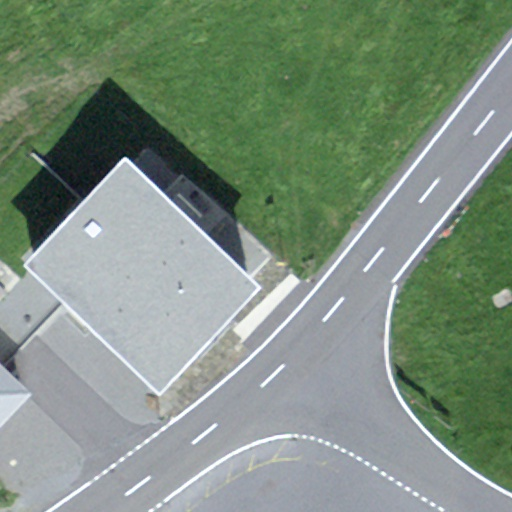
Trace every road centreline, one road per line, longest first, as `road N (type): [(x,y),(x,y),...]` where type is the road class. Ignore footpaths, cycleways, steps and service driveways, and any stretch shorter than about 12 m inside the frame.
road 1 (primary): [(511,92),(292,359)]
road 2 (residential): [(486,511),(424,474),(292,359)]
road 3 (primary): [(292,359),(101,511)]
